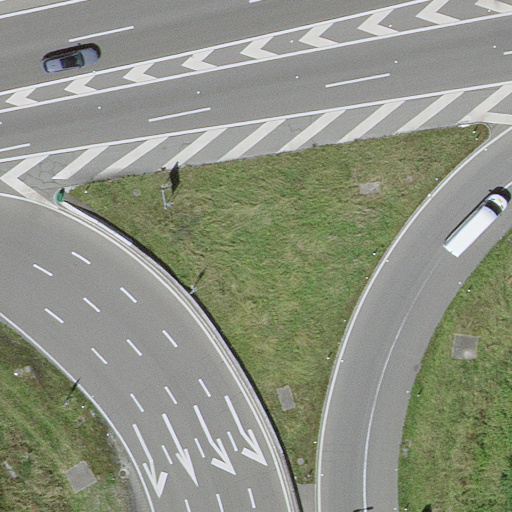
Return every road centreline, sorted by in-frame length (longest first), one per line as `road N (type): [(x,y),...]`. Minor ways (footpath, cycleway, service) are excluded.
road 1 (motorway): [(0,136),(511,47)]
road 2 (motorway): [(346,511),(354,398),(378,326),(415,257),(471,189),(511,158)]
road 3 (motorway): [(0,248),(54,275),(136,347),(202,449),(223,511)]
road 4 (motorway): [(0,55),(256,0)]
